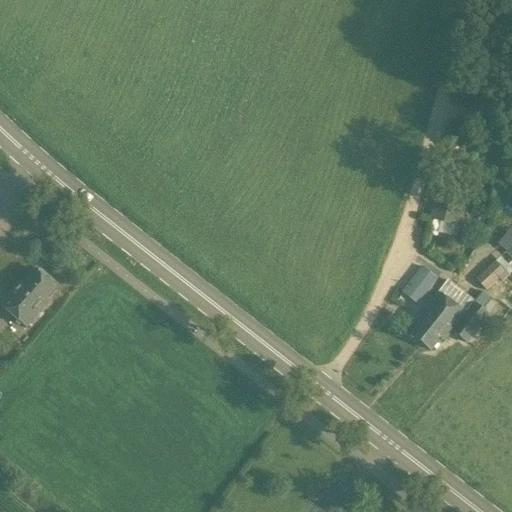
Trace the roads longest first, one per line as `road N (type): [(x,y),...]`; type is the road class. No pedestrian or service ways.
road 1 (secondary): [(468,511),(0,128)]
road 2 (track): [(471,0),(404,241),(375,307),(297,410)]
